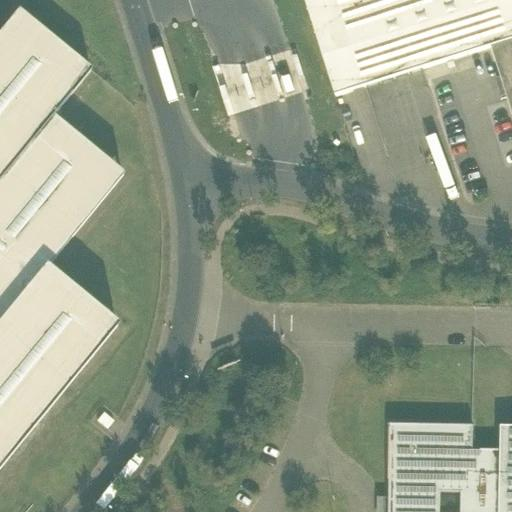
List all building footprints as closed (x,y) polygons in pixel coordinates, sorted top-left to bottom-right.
[(511,0),(304,0),(336,98),(480,52),(477,41),(494,35),(511,29),(511,0)] [(0,468),(117,326),(46,268),(123,175),(52,118),(90,72),(16,11),(0,31),(0,468)] [(511,29),(494,35),(498,45),(511,40),(511,29)] [(490,48),(498,45),(494,35),(477,41),(480,52),(490,48)] [(511,40),(498,45),(490,48),(511,115),(511,40)] [(295,48),(237,67),(251,110),(310,91),(295,48)] [(498,511),(500,452),(472,451),(473,427),(390,426),(389,498),(389,500),(395,500),(394,511),(498,511)] [(511,511),(511,427),(500,428),(500,452),(498,511),(511,511)] [(376,511),(394,511),(395,500),(389,500),(389,498),(377,498),(376,511)]
